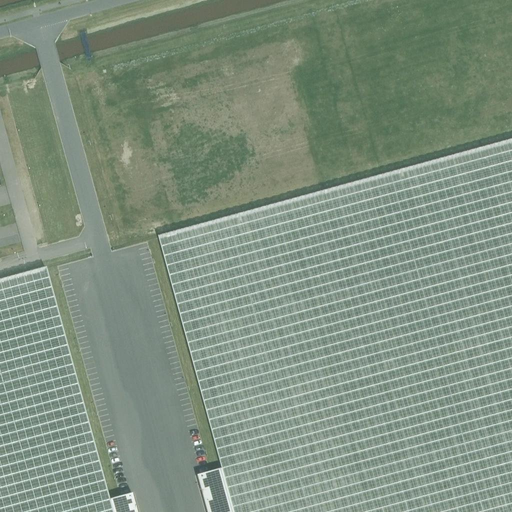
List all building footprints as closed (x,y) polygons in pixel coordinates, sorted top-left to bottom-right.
[(398,0),(378,0),(365,4),(371,25),(403,16),(398,0)] [(511,0),(492,0),(487,2),(493,22),(511,17),(511,0)] [(487,2),(455,10),(460,31),(493,22),(487,2)] [(365,4),(333,13),(339,33),(371,25),(365,4)] [(455,10),(423,19),(428,40),(460,31),(455,10)] [(333,13),(301,21),(307,42),(339,33),(333,13)] [(301,21),(269,30),(275,51),(307,42),(301,21)] [(269,30),(237,39),(242,60),(275,51),(269,30)] [(413,53),(381,62),(387,83),(419,74),(413,53)] [(511,57),(503,60),(508,80),(511,79),(511,57)] [(503,60),(471,68),(476,89),(508,80),(503,60)] [(381,62),(349,71),(355,91),(387,83),(381,62)] [(471,68),(439,77),(444,98),(476,89),(471,68)] [(349,71),(317,79),(322,100),(355,91),(349,71)] [(317,79),(285,88),(290,109),(322,100),(317,79)] [(285,88),(253,97),(258,118),(290,109),(285,88)] [(429,111),(397,120),(403,141),(435,132),(429,111)] [(397,120),(365,129),(370,149),(403,141),(397,120)] [(365,129),(333,137),(338,158),(370,149),(365,129)] [(333,137),(301,146),(306,167),(338,158),(333,137)] [(511,511),(511,142),(158,239),(220,468),(232,511),(511,511)] [(214,142),(190,149),(200,187),(202,187),(206,198),(215,196),(212,184),(225,181),(214,142)] [(301,146),(269,155),(274,176),(306,167),(301,146)] [(0,511),(111,511),(108,498),(45,269),(45,267),(0,279),(0,511)] [(232,511),(220,468),(196,474),(206,511),(232,511)] [(136,511),(131,492),(108,498),(111,511),(136,511)]
